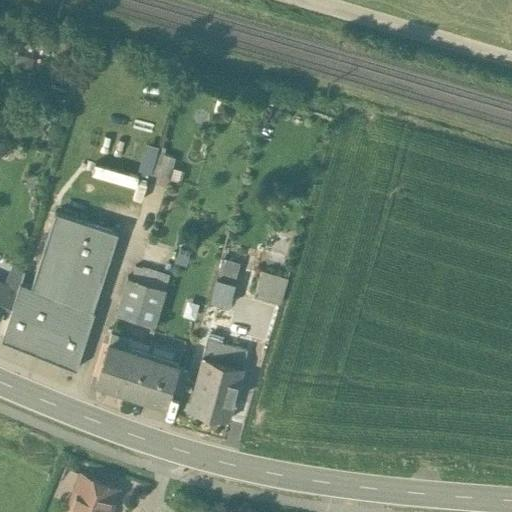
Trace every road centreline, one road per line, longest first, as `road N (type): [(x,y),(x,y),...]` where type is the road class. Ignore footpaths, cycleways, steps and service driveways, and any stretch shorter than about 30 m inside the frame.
road 1 (secondary): [(511,499),(345,485),(215,460),(0,380)]
road 2 (unclassified): [(511,53),(327,0)]
